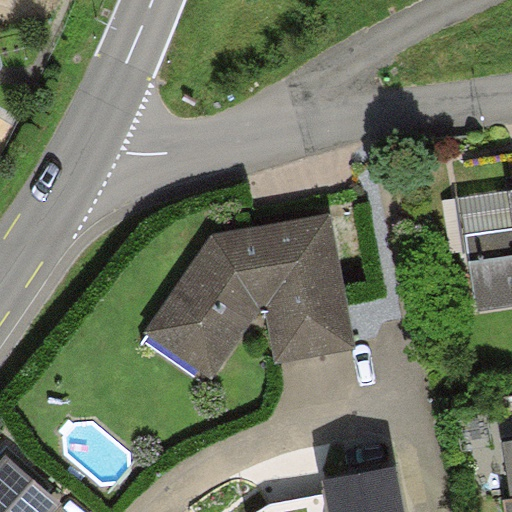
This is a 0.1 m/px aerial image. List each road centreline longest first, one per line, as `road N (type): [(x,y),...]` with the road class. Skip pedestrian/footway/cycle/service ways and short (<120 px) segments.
road 1 (unclassified): [(511,95),(162,153),(95,139)]
road 2 (residential): [(152,511),(173,487),(230,454),(292,431),(412,415),(428,511)]
road 3 (secondary): [(0,281),(95,139)]
road 4 (secondary): [(95,139),(153,0)]
